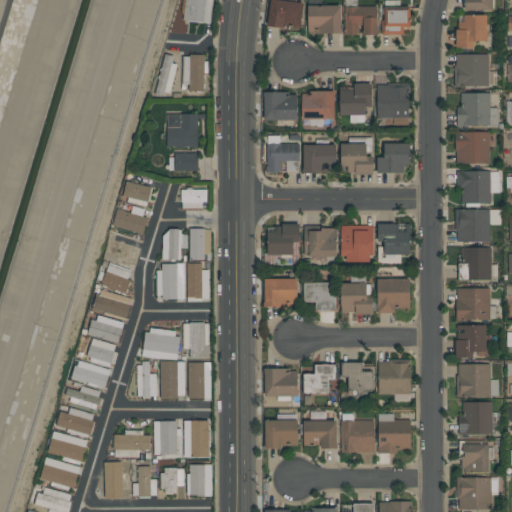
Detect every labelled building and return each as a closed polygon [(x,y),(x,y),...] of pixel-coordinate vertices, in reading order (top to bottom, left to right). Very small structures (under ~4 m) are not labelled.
[(213,0),(211,23),(204,22),(204,23),(189,22),(189,21),(183,20),(185,0),(213,0)] [(299,29),(303,4),(278,0),(270,0),(266,25),(299,29)] [(491,0),(491,11),(469,11),(464,11),(464,0),(491,0)] [(307,6),(307,33),(341,32),(340,6),(307,6)] [(377,35),(376,6),(344,7),(344,35),(358,35),(358,26),(362,26),(363,35),(377,35)] [(382,8),(383,33),(410,32),(409,7),(382,8)] [(464,30),(464,15),(485,15),(485,40),(473,40),(473,48),(455,48),(455,30),(458,30),(464,30)] [(170,93),(165,92),(164,97),(155,95),(166,54),(174,56),(172,63),(177,65),(170,93)] [(205,61),(209,62),(209,73),(204,73),(204,91),(189,91),(189,85),(182,84),(183,57),(190,57),(190,55),(205,55),(205,61)] [(455,55),(487,55),(487,86),(459,87),(455,87),(453,87),(453,65),(455,65),(455,55)] [(408,119),(408,84),(376,84),(376,119),(408,119)] [(371,108),(371,86),(339,85),(338,115),(349,115),(349,123),(364,123),(364,108),(371,108)] [(334,119),(334,92),(301,92),(301,119),(334,119)] [(296,120),(296,93),(263,94),(263,121),(296,120)] [(460,126),(456,126),(456,108),(460,108),(459,93),(489,93),(489,108),(496,108),(496,125),(489,126),(475,126),(460,126)] [(205,114),(205,119),(198,119),(198,147),(194,147),(194,148),(191,148),(191,147),(170,147),(170,149),(168,149),(168,147),(168,114),(205,114)] [(456,132),(488,132),(488,163),(456,163),(456,132)] [(298,144),(280,144),(279,136),(266,136),(267,173),(280,172),(280,164),(285,163),(285,172),(299,172),(298,144)] [(339,144),(340,166),(346,166),(346,174),(372,174),(372,157),(366,157),(365,143),(339,144)] [(376,173),(403,173),(403,166),(409,166),(408,143),(383,144),(383,158),(376,158),(376,173)] [(303,173),(335,173),(335,145),(303,145),(303,173)] [(198,153),(198,171),(175,171),(175,170),(168,170),(168,155),(175,155),(175,153),(198,153)] [(461,190),(456,190),(456,172),(489,172),(489,188),(489,190),(489,203),(461,203),(461,190)] [(127,203),(129,197),(123,196),(127,182),(132,183),(134,176),(153,180),(151,187),(152,187),(148,202),(147,207),(127,203)] [(187,190),(187,188),(192,188),(192,190),(207,190),(207,202),(203,202),(203,206),(206,206),(206,209),(183,209),(183,202),(182,202),(181,190),(187,190)] [(113,226),(118,209),(131,213),(133,206),(145,210),(143,216),(148,218),(143,234),(113,226)] [(457,231),(455,231),(455,210),(488,210),(488,224),(489,224),(489,241),(457,241),(457,231)] [(377,242),(383,242),(383,262),(400,262),(400,255),(409,255),(409,224),(377,224),(377,242)] [(267,255),(293,255),(292,242),(299,242),(299,225),(266,225),(267,255)] [(373,227),(340,227),(340,260),(368,259),(368,252),(373,252),(373,227)] [(304,228),(303,257),(336,257),(336,228),(304,228)] [(169,229),(179,229),(179,230),(181,230),(181,234),(183,234),(182,243),(181,243),(180,260),(175,260),(175,262),(171,262),(171,260),(162,260),(163,236),(169,230),(169,229)] [(208,231),(211,231),(211,238),(208,238),(208,261),(196,261),(196,256),(189,256),(189,230),(196,230),(208,230),(208,231)] [(104,259),(105,254),(108,254),(113,234),(137,240),(135,247),(136,247),(132,261),(131,261),(129,266),(104,259)] [(489,265),(489,279),(457,279),(457,264),(461,264),(461,248),(490,248),(490,264),(489,265)] [(183,298),(177,298),(177,300),(162,300),(162,296),(158,296),(157,274),(162,274),(162,271),(161,271),(161,266),(162,266),(162,264),(163,264),(163,263),(168,263),(176,263),(177,263),(177,264),(183,267),(183,298)] [(131,272),(128,279),(131,280),(125,294),(102,285),(109,264),(131,272)] [(210,271),(210,296),(203,296),(203,298),(191,298),(191,295),(186,295),(186,264),(203,265),(203,271),(210,271)] [(296,307),(296,279),(263,279),(263,307),(296,307)] [(376,313),(395,313),(395,308),(409,309),(409,280),(377,279),(376,313)] [(328,283),(303,283),(303,302),(315,302),(315,311),(335,311),(335,296),(328,296),(328,283)] [(366,283),(339,284),(340,314),(372,313),(372,296),(366,296),(366,283)] [(456,289),(488,289),(488,320),(456,320),(456,289)] [(132,299),(125,321),(104,315),(105,313),(92,309),(96,295),(100,296),(101,290),(132,299)] [(124,323),(122,329),(123,329),(121,335),(120,335),(118,343),(87,334),(91,320),(96,321),(98,315),(124,323)] [(210,358),(190,358),(190,349),(184,349),(184,324),(190,324),(190,322),(205,322),(205,323),(210,323),(210,358)] [(456,340),(456,326),(485,326),(485,351),(471,351),(471,358),(454,358),(454,340),(456,340)] [(168,332),(167,337),(179,338),(177,354),(164,353),(164,351),(162,351),(162,358),(143,356),(144,349),(142,348),(141,348),(143,335),(144,335),(144,334),(148,334),(149,330),(168,332)] [(116,345),(114,351),(115,352),(112,364),(111,363),(109,367),(90,361),(91,358),(87,357),(93,338),(116,345)] [(377,395),(394,395),(394,401),(409,402),(409,360),(378,360),(377,395)] [(157,396),(150,396),(150,398),(149,398),(149,399),(144,399),(144,398),(143,398),(143,396),(138,396),(137,365),(142,365),(142,362),(150,362),(150,374),(157,374),(157,396)] [(161,362),(185,362),(185,396),(178,396),(178,400),(161,400),(161,362)] [(210,397),(204,397),(204,398),(189,398),(189,387),(187,387),(187,383),(189,383),(189,382),(188,382),(188,377),(189,377),(189,371),(188,371),(188,366),(189,366),(189,362),(204,362),(204,373),(208,373),(208,363),(212,363),(212,373),(210,373),(210,397)] [(110,369),(108,376),(109,377),(107,382),(106,382),(104,389),(78,382),(80,375),(75,374),(77,366),(86,369),(88,363),(110,369)] [(347,391),(373,391),(372,363),(340,364),(341,378),(347,378),(347,391)] [(335,365),(314,365),(314,375),(303,374),(303,393),(328,394),(328,381),(335,381),(335,365)] [(458,396),(455,396),(455,375),(457,375),(457,365),(489,365),(490,396),(468,396),(458,396)] [(297,396),(296,370),(263,370),(264,397),(297,396)] [(100,391),(99,397),(102,398),(100,405),(97,405),(96,410),(70,402),(71,397),(66,395),(68,388),(80,392),(81,388),(73,386),(74,382),(82,385),(82,386),(100,391)] [(464,433),(465,436),(458,436),(458,417),(462,417),(462,402),(490,402),(490,433),(464,433)] [(94,414),(92,420),(95,421),(94,422),(95,422),(91,436),(88,435),(87,438),(67,432),(68,429),(63,428),(63,429),(58,428),(58,426),(56,426),(60,411),(68,414),(70,408),(94,414)] [(410,421),(393,420),(393,415),(378,414),(377,453),(396,454),(396,449),(409,450),(410,421)] [(264,448),(297,447),(297,420),(264,421),(264,448)] [(177,429),(182,429),(182,436),(177,436),(177,454),(154,455),(154,421),(177,421),(177,429)] [(209,451),(203,451),(203,452),(191,452),(191,447),(190,447),(190,448),(188,448),(188,453),(185,453),(185,447),(184,422),(190,422),(190,421),(203,421),(203,422),(208,422),(209,451)] [(303,446),(320,446),(320,449),(336,449),(336,421),(303,421),(303,446)] [(373,453),(373,421),(340,421),(340,453),(373,453)] [(143,430),(143,435),(150,435),(150,450),(140,450),(139,457),(115,457),(115,450),(114,450),(114,449),(113,449),(113,436),(114,436),(114,435),(125,435),(125,430),(143,430)] [(47,455),(81,462),(86,439),(51,433),(47,455)] [(462,444),(487,444),(487,472),(462,472),(462,444)] [(74,489),(79,466),(44,459),(39,482),(74,489)] [(129,495),(122,495),(122,496),(121,496),(121,498),(109,499),(109,497),(108,497),(108,494),(105,494),(105,491),(102,491),(102,475),(107,475),(107,467),(105,467),(105,464),(107,464),(107,462),(121,461),(122,470),(129,470),(129,495)] [(212,496),(197,496),(197,495),(187,495),(187,474),(190,474),(190,465),(212,465),(212,496)] [(157,495),(156,495),(156,500),(152,500),(152,496),(151,496),(151,497),(150,497),(150,498),(139,498),(139,497),(138,497),(138,496),(133,496),(133,483),(138,483),(138,480),(137,480),(137,478),(138,478),(138,472),(137,472),(137,470),(138,470),(138,466),(150,466),(150,480),(156,479),(157,495)] [(184,486),(177,486),(177,493),(173,493),(173,494),(165,494),(165,489),(160,489),(161,473),(164,473),(164,468),(177,468),(177,469),(184,469),(184,486)] [(490,498),(490,509),(458,509),(458,499),(456,499),(456,477),(490,477),(490,498)] [(43,494),(44,490),(41,490),(42,487),(71,495),(69,502),(71,502),(68,511),(48,511),(49,509),(35,504),(38,493),(43,494)] [(378,511),(409,511),(410,501),(378,502),(378,511)]
